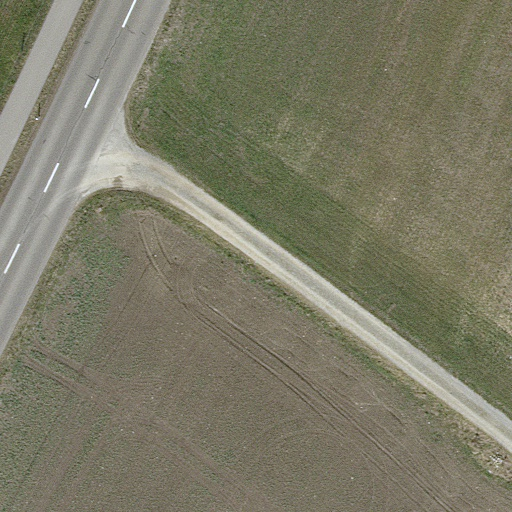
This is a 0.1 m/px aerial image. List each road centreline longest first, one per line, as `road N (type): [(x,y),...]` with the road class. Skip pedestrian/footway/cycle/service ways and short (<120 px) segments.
road 1 (track): [(511,444),(140,157),(67,135)]
road 2 (tertiary): [(132,0),(0,278)]
